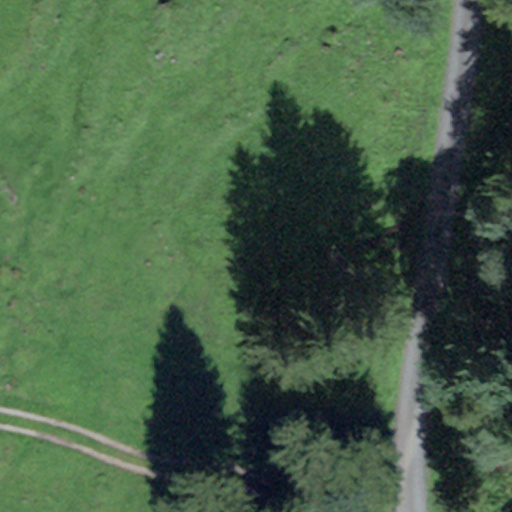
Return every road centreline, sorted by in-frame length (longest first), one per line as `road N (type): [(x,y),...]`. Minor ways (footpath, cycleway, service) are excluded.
road 1 (unclassified): [(471,0),(463,113),(416,425),(415,511)]
road 2 (track): [(312,511),(285,489),(157,465),(0,414)]
